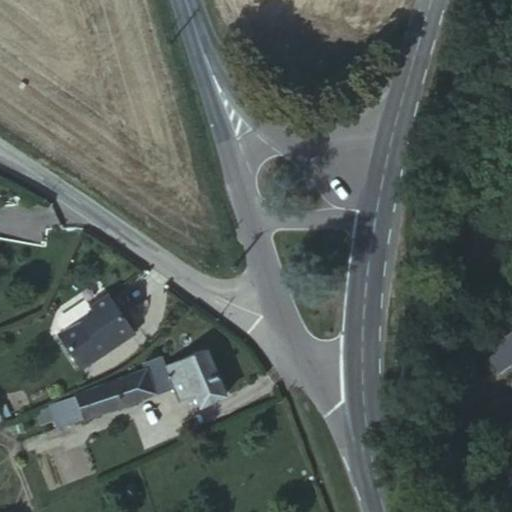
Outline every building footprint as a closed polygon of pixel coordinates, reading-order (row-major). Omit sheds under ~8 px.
[(124,303),(98,263),(85,272),(87,276),(54,300),(75,333),(109,310),(111,312),(124,303)] [(217,367),(193,320),(153,340),(170,377),(185,370),(190,379),(217,367)] [(511,365),(511,336),(511,335),(486,355),(501,374),(511,365)] [(138,357),(133,342),(62,369),(73,394),(154,366),(151,353),(138,357)] [(0,383),(12,378),(2,356),(0,356),(0,383)]
